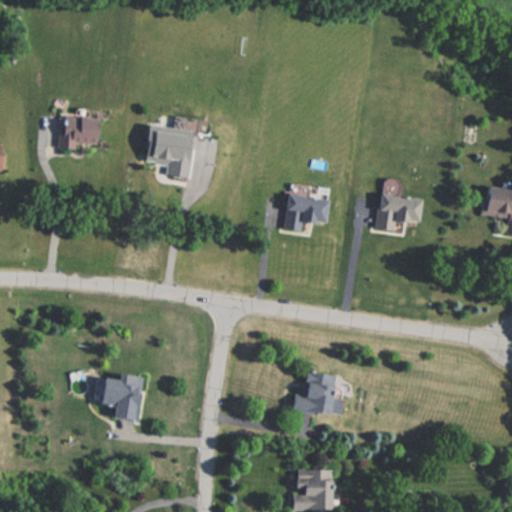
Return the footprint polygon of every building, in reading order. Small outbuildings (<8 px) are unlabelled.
[(71,149),(71,143),(94,143),(95,118),(55,118),(54,149),(71,149)] [(157,167),(156,177),(182,179),(184,142),(140,140),(138,166),(157,167)] [(507,190),(479,187),(476,215),(500,219),(498,235),(510,237),(511,224),(511,205),(505,205),(507,190)] [(281,196),(279,230),(301,232),(302,224),(322,226),(324,199),(281,196)] [(370,231),(391,233),(392,223),(414,224),(415,199),(372,196),(370,231)] [(96,376),(92,402),(108,404),(106,416),(129,420),(137,376),(111,372),(110,379),(96,376)] [(297,389),(287,389),(285,411),(339,413),(340,384),(334,383),(334,374),(298,372),(297,389)] [(287,510),(328,509),(328,467),(286,468),(287,510)]
